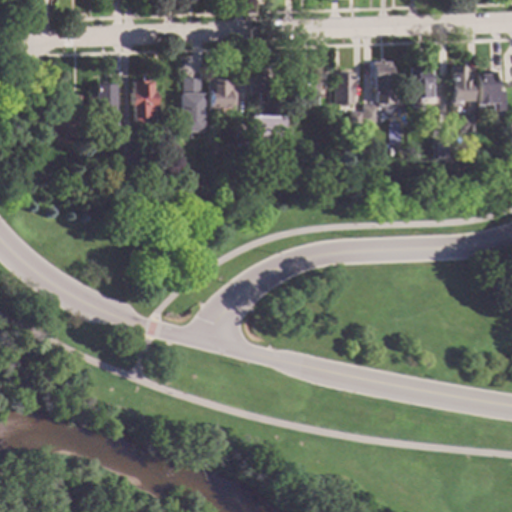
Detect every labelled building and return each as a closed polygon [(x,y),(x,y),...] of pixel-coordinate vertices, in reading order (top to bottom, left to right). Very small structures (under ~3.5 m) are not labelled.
[(390,62),(389,90),(371,89),(372,61),(390,62)] [(433,81),(429,81),(429,85),(426,85),(426,99),(421,99),(421,109),(409,109),(409,85),(407,85),(406,65),(432,65),(433,81)] [(339,73),(351,73),(351,104),(332,104),(331,70),(339,70),(339,73)] [(327,72),(326,87),(315,86),(314,105),(303,105),(303,97),(293,97),(294,81),(317,83),(318,71),(327,72)] [(494,90),(501,90),(502,115),(490,115),(490,103),(474,103),(473,72),(494,71),(494,90)] [(470,100),(460,100),(461,106),(449,106),(448,74),(469,74),(470,100)] [(276,118),(281,118),(281,138),(246,138),(246,116),(264,116),(264,90),(246,90),(246,75),(276,75),(276,118)] [(197,93),(199,93),(200,132),(176,132),(175,93),(179,93),(179,78),(196,78),(197,93)] [(233,109),(206,109),(206,79),(233,79),(233,109)] [(148,92),(150,92),(150,103),(155,103),(155,116),(148,116),(148,122),(129,122),(128,81),(148,81),(148,92)] [(110,112),(93,111),(93,85),(111,85),(110,112)] [(77,138),(54,138),(54,129),(38,135),(30,116),(53,107),(53,96),(77,96),(77,138)] [(376,124),(360,124),(360,105),(376,105),(376,124)] [(358,113),(358,127),(347,127),(347,112),(358,113)] [(473,133),(457,133),(457,115),(472,115),(473,133)] [(243,140),(234,140),(233,123),(243,123),(243,140)] [(118,147),(104,147),(104,131),(118,131),(118,147)] [(448,159),(431,159),(431,141),(448,140),(448,159)] [(133,142),(132,166),(119,165),(120,141),(133,142)] [(367,157),(362,163),(357,158),(361,152),(367,157)]
